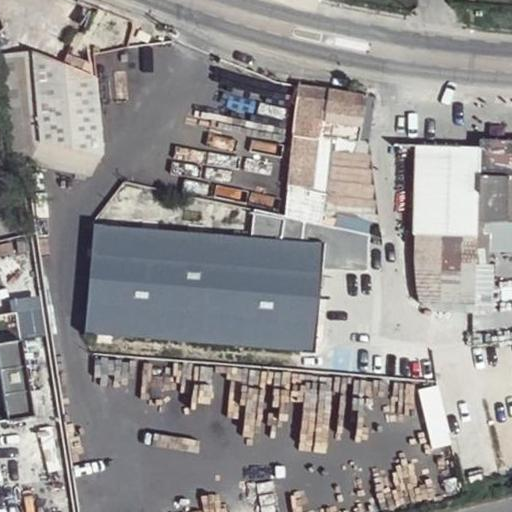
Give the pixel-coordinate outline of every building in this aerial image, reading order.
[(13,52),(27,160),(89,173),(101,156),(95,78),(31,52),(13,52)] [(283,84),(279,104),(296,106),(299,86),(283,84)] [(299,86),(296,106),(292,131),(359,138),(368,94),(299,86)] [(288,177),(284,216),(335,228),(338,215),(330,214),(330,210),(325,209),(328,192),(314,188),(318,137),(291,134),(290,143),(288,177)] [(416,147),(417,297),(422,305),(430,311),(472,312),(473,266),(488,265),(489,234),(483,234),(483,224),(511,222),(511,142),(478,142),(478,148),(416,147)] [(277,143),(274,176),(288,177),(290,143),(277,143)] [(246,148),(246,191),(267,191),(268,148),(246,148)] [(93,226),(83,334),(314,352),(321,268),(364,269),(368,235),(335,228),(284,216),(253,210),(250,239),(93,226)] [(0,315),(0,421),(5,421),(32,417),(15,313),(0,315)]
